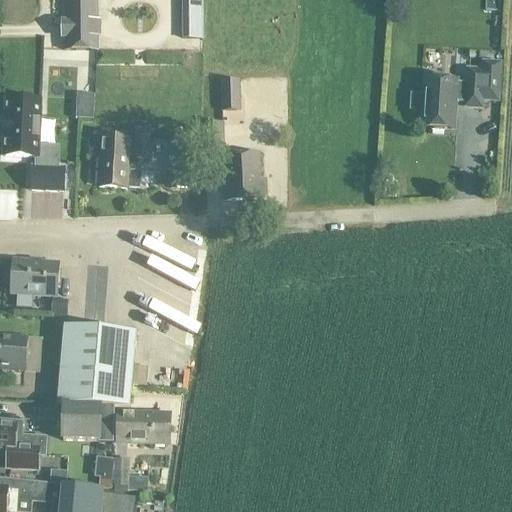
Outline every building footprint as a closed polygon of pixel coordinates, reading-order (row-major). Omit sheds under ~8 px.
[(98,0),(66,0),(67,51),(98,51),(98,0)] [(104,0),(103,79),(178,80),(179,0),(104,0)] [(201,0),(181,0),(182,39),(202,39),(201,0)] [(458,83),(426,80),(422,130),(432,130),(432,132),(444,133),(444,131),(454,132),(456,104),(466,105),(466,109),(482,110),(483,102),(498,103),(501,66),(484,65),(484,73),(468,72),(468,85),(458,84),(458,83)] [(221,83),(222,112),(240,111),(239,83),(221,83)] [(48,148),(38,147),(40,103),(7,101),(4,158),(35,159),(35,168),(32,168),(31,192),(63,194),(64,170),(47,169),(48,148)] [(224,153),(224,125),(202,125),(203,153),(224,153)] [(133,137),(132,161),(150,161),(150,137),(133,137)] [(100,158),(99,189),(127,190),(127,189),(139,189),(139,173),(127,173),(128,158),(129,141),(91,139),(90,157),(100,158)] [(303,155),(319,154),(318,140),(302,141),(303,155)] [(172,143),(170,188),(194,189),(196,144),(172,143)] [(259,154),(223,155),(225,202),(266,201),(266,181),(260,181),(259,154)] [(56,299),(58,266),(39,265),(40,263),(32,263),(32,265),(13,263),(11,296),(56,299)] [(50,318),(66,318),(67,301),(51,301),(50,318)] [(60,443),(101,445),(101,456),(111,456),(111,445),(113,445),(115,410),(130,411),(137,333),(63,326),(56,406),(62,406),(60,443)] [(27,341),(0,338),(0,371),(24,373),(27,341)] [(117,447),(168,447),(168,423),(132,423),(132,412),(122,412),(117,447)] [(0,454),(7,455),(6,471),(37,473),(38,457),(43,457),(44,441),(20,439),(21,425),(0,423),(0,454)] [(110,491),(113,461),(100,460),(97,490),(110,491)] [(128,487),(128,460),(113,460),(113,487),(128,487)] [(0,511),(16,511),(17,504),(52,507),(51,511),(101,511),(104,491),(0,482),(0,511)]
